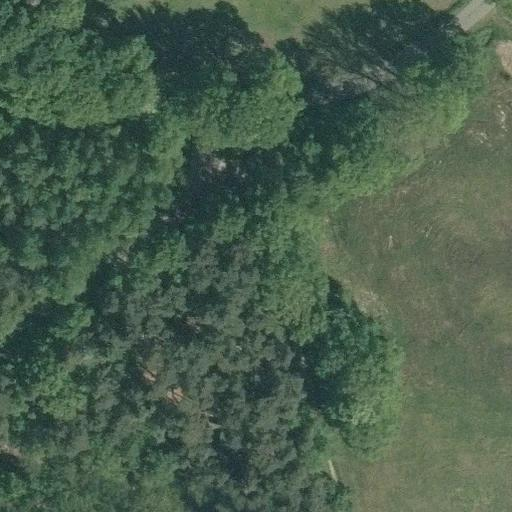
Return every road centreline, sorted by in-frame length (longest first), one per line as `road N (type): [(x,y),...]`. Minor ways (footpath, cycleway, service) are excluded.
road 1 (unclassified): [(0,344),(180,204),(196,166),(200,104)]
road 2 (unclassified): [(200,104),(284,103),(340,89),(397,66),(487,0)]
road 3 (unclassified): [(200,104),(0,81)]
